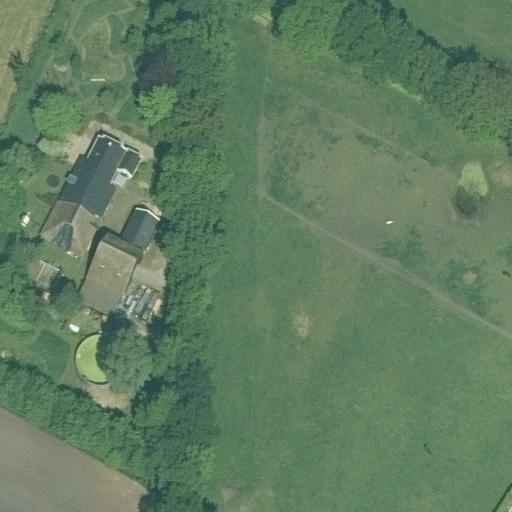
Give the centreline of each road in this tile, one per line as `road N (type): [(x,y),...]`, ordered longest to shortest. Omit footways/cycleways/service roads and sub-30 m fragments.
road 1 (track): [(172,511),(188,0)]
road 2 (tertiary): [(284,0),(511,121)]
